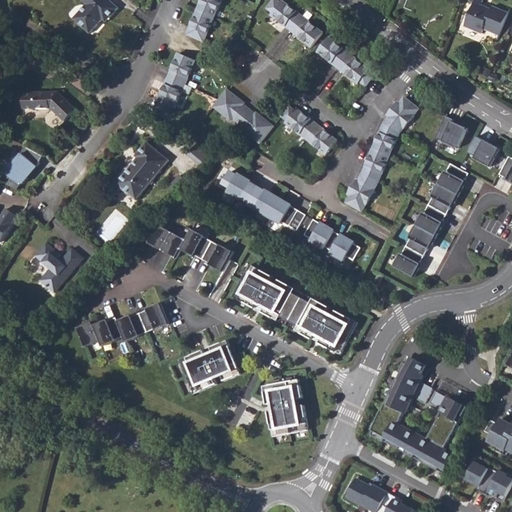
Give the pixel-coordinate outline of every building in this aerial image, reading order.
[(74,19),(90,34),(104,19),(107,22),(120,8),(111,0),(83,0),(88,4),(74,19)] [(223,0),(203,0),(199,11),(216,17),(223,0)] [(282,5),(276,0),(268,10),(274,15),(273,17),(293,32),(304,18),(284,2),(282,5)] [(482,4),(483,0),(471,0),(471,2),(474,3),(465,26),(483,33),(484,29),(500,35),(510,13),(493,6),(492,8),(491,8),(488,10),(484,8),(482,4)] [(216,17),(199,11),(188,35),(205,42),(216,17)] [(325,34),(304,18),(293,32),(314,49),(325,34)] [(333,42),(331,39),(319,54),(322,55),(333,42)] [(371,71),(333,42),(322,55),(360,86),(362,83),(368,88),(376,78),(370,73),(371,71)] [(197,62),(180,54),(170,78),(187,84),(197,62)] [(38,66),(25,59),(18,71),(31,78),(38,66)] [(187,84),(170,78),(159,102),(162,103),(159,109),(170,115),(173,108),(176,109),(187,84)] [(245,104),(228,90),(215,107),(232,121),(233,119),(239,124),(250,110),(244,105),(245,104)] [(24,94),(24,110),(53,110),(66,123),(78,110),(64,97),(56,94),(24,94)] [(403,127),(404,128),(414,115),(419,108),(404,97),(399,103),(399,104),(399,105),(397,108),(394,106),(387,115),(389,116),(383,124),(363,172),(359,180),(357,178),(351,188),(354,190),(352,195),(351,194),(350,195),(347,201),(363,211),(367,204),(368,205),(376,190),(375,190),(379,181),(399,133),(403,127)] [(290,106),(282,116),(288,121),(286,123),(327,155),(338,141),(298,109),(296,111),(290,106)] [(256,114),(250,110),(239,124),(245,129),(244,130),(246,132),(261,116),(257,113),(256,114)] [(274,126),(261,116),(246,132),(261,144),(274,126)] [(448,117),(438,140),(461,150),(470,130),(454,123),(455,121),(448,117)] [(479,138),(471,154),(478,158),(477,160),(492,168),(502,150),(479,138)] [(117,184),(137,200),(170,160),(148,141),(136,155),(138,158),(117,184)] [(27,147),(22,157),(15,166),(13,165),(7,174),(16,179),(11,187),(20,192),(24,185),(26,186),(38,168),(44,156),(27,147)] [(511,158),(502,176),(511,181),(511,158)] [(462,170),(454,165),(447,177),(446,176),(441,185),(462,196),(466,187),(465,187),(472,175),(462,170)] [(291,227),(300,212),(289,205),(289,204),(272,193),(271,195),(248,181),(249,180),(240,175),(239,176),(232,172),(224,185),(232,189),(229,194),(242,201),(243,199),(258,208),(256,210),(283,225),(284,223),(291,227)] [(462,196),(441,185),(437,194),(438,195),(431,207),(449,217),(456,205),(457,205),(462,196)] [(449,217),(431,207),(425,218),(424,218),(419,227),(439,238),(444,229),(443,228),(449,217)] [(0,245),(19,217),(7,209),(3,217),(0,215),(0,245)] [(356,262),(363,249),(356,245),(357,243),(348,238),(348,239),(336,233),(336,232),(328,226),(327,227),(316,221),(306,236),(314,240),(312,243),(326,250),(327,248),(334,252),(333,255),(346,262),(349,257),(356,262)] [(203,260),(213,242),(201,235),(202,234),(193,229),(187,240),(159,225),(149,243),(155,246),(155,245),(172,254),(172,255),(177,259),(182,250),(191,254),(191,253),(203,260)] [(439,238),(419,227),(414,236),(415,236),(409,248),(427,258),(433,246),(434,247),(439,238)] [(225,248),(213,242),(203,260),(215,266),(214,267),(223,272),(234,252),(225,247),(225,248)] [(37,257),(52,270),(41,282),(56,294),(85,259),(73,250),(62,263),(59,260),(62,256),(48,244),(37,257)] [(427,258),(409,248),(403,260),(402,259),(397,268),(417,279),(422,270),(421,270),(427,258)] [(276,276),(254,264),(236,295),(281,320),(283,316),(301,326),(298,330),(343,355),(361,323),(339,311),(336,316),(329,313),(332,307),(316,298),(314,302),(296,293),(299,289),(282,279),(279,285),(273,281),(276,276)] [(382,274),(377,283),(382,285),(387,277),(382,274)] [(316,298),(299,289),(296,293),(314,302),(316,298)] [(84,326),(79,329),(86,348),(101,341),(103,347),(113,343),(112,342),(125,337),(127,343),(136,339),(136,338),(161,327),(161,328),(171,325),(162,303),(152,307),(153,308),(128,319),(127,318),(118,321),(117,318),(104,323),(104,322),(95,326),(94,324),(85,328),(84,326)] [(301,326),(283,316),(281,320),(298,330),(301,326)] [(204,351),(181,361),(195,394),(218,384),(216,378),(223,376),(225,382),(242,374),(228,341),(211,348),(214,354),(207,357),(204,351)] [(448,449),(446,453),(398,426),(419,382),(428,366),(413,358),(406,371),(402,370),(372,434),(444,475),(453,457),(450,455),(452,451),(448,449)] [(300,380),(264,387),(268,405),(274,404),(275,411),(269,412),(274,437),(310,430),(305,405),(299,407),(298,399),(303,398),(300,380)] [(416,399),(425,404),(434,389),(423,383),(416,399)] [(430,404),(440,409),(447,398),(437,392),(430,404)] [(439,422),(437,425),(436,425),(428,439),(445,449),(468,410),(450,400),(438,421),(439,422)] [(511,454),(511,427),(501,421),(498,427),(491,423),(485,434),(492,438),(489,444),(506,453),(507,452),(511,454)] [(488,495),(499,475),(489,470),(489,471),(475,464),(466,482),(479,489),(477,492),(487,497),(488,495)] [(508,477),(500,473),(499,475),(488,495),(504,503),(511,488),(511,481),(507,478),(508,477)] [(370,511),(380,511),(390,495),(375,486),(373,489),(358,480),(347,499),(370,511)] [(404,502),(390,495),(380,511),(414,511),(402,505),(404,502)]
